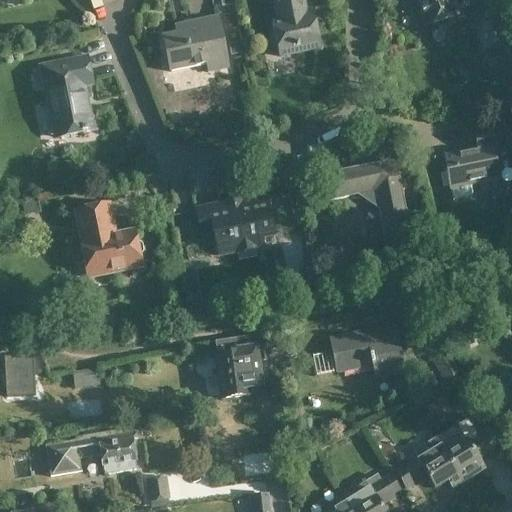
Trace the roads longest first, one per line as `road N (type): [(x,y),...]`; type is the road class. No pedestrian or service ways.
road 1 (residential): [(107,10),(154,139),(183,155),(265,151),(344,121),(360,90),(358,0)]
road 2 (unclassified): [(109,352),(377,300)]
road 3 (residential): [(377,300),(511,274)]
